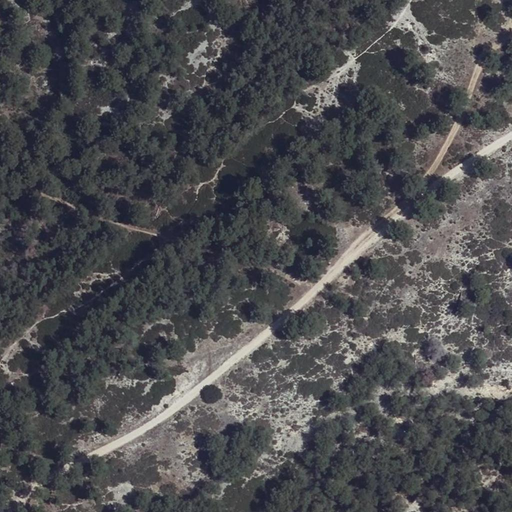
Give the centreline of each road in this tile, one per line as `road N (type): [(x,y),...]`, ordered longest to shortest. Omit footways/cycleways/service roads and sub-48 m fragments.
road 1 (track): [(11,511),(220,374),(435,187),(511,137)]
road 2 (track): [(374,238),(420,184),(483,55),(511,37)]
